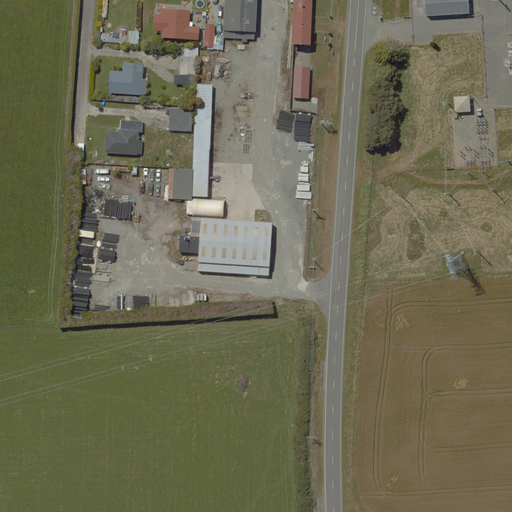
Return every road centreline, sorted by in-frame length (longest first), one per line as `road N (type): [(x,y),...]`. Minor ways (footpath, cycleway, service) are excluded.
road 1 (tertiary): [(358,0),(335,336),(333,511)]
road 2 (residential): [(78,135),(89,0)]
